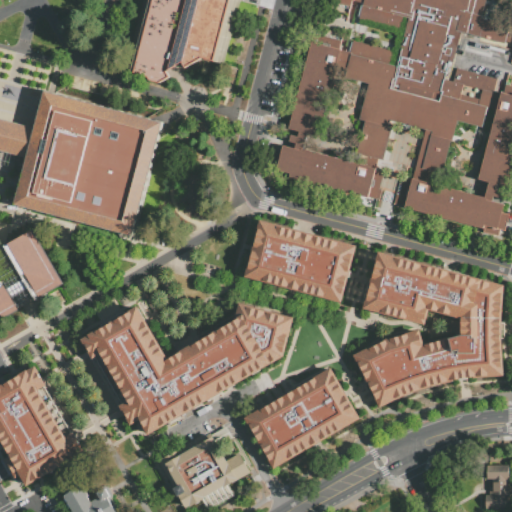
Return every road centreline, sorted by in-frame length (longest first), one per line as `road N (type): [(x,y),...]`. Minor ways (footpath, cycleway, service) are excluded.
road 1 (residential): [(511,267),(262,200)]
road 2 (tertiary): [(313,511),(407,459),(469,434),(511,428)]
road 3 (residential): [(251,197),(241,158),(281,0)]
road 4 (tertiary): [(456,423),(372,454),(276,511)]
